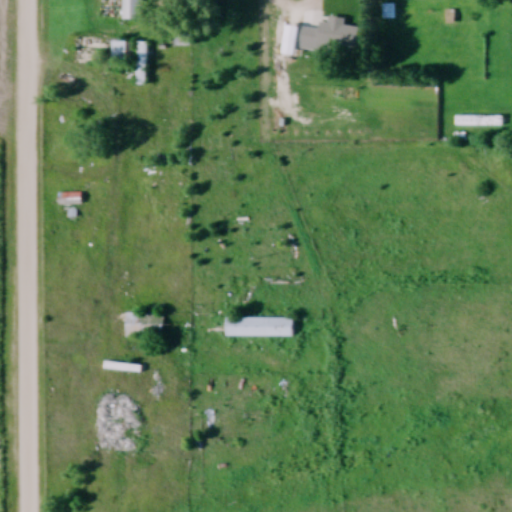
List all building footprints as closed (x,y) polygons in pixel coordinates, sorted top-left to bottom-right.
[(145,0),(125,0),(126,23),(146,23),(145,0)] [(304,30),(301,51),(357,60),(361,31),(322,25),(321,32),(304,30)] [(149,45),(139,45),(139,87),(149,87),(149,45)] [(83,206),(83,194),(62,194),(61,206),(83,206)] [(166,338),(166,315),(128,315),(128,338),(166,338)] [(228,338),(296,338),(296,319),(228,319),(228,338)]
